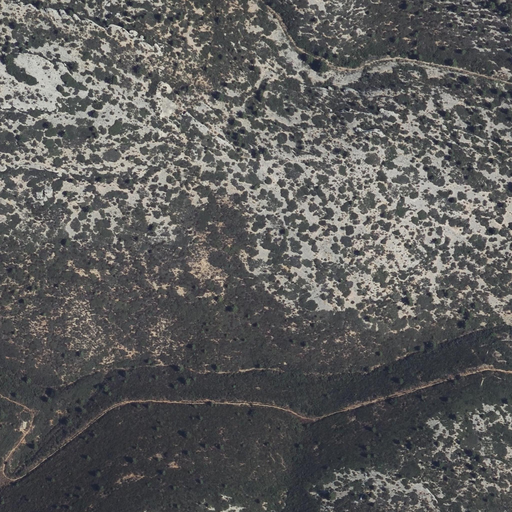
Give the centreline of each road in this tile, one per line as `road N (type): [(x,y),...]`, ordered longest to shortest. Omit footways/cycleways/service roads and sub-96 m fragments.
road 1 (track): [(0,391),(33,409),(2,471),(17,478),(122,402),(268,404),(318,417),(465,373),(511,372)]
road 2 (track): [(268,0),(338,65),(376,61),(511,83)]
